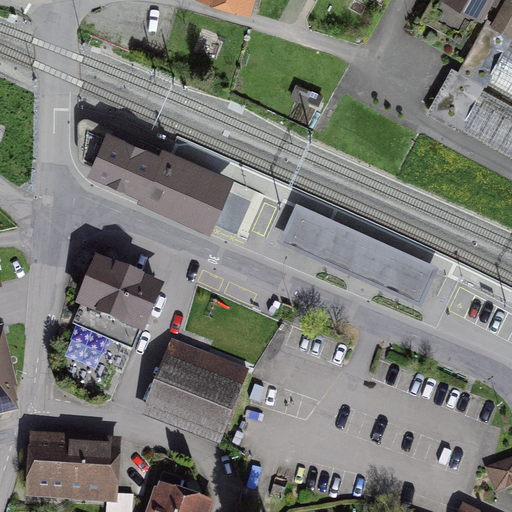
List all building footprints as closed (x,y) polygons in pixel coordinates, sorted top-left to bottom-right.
[(460,34),(472,12),(479,16),(487,0),(430,0),(424,11),(439,19),(435,26),(453,35),(452,37),(458,40),(462,34),(460,34)] [(435,115),(511,158),(511,0),(505,0),(493,23),(488,20),(435,115)] [(70,160),(95,169),(109,137),(156,157),(158,152),(73,116),(70,160)] [(142,189),(183,207),(196,177),(155,159),(156,157),(109,137),(95,169),(142,190),(142,189)] [(290,198),(272,238),(427,308),(445,268),(290,198)] [(157,290),(99,265),(76,323),(133,347),(157,290)] [(276,315),(281,303),(227,281),(223,292),(276,315)] [(0,388),(14,385),(0,327),(0,388)] [(241,398),(238,397),(248,372),(179,345),(155,406),(227,434),(241,398)] [(34,489),(108,494),(110,449),(36,444),(34,489)] [(511,479),(511,461),(490,470),(495,482),(500,484),(510,480),(511,479)] [(204,511),(206,508),(157,491),(150,511),(204,511)] [(132,511),(133,495),(108,494),(106,511),(132,511)]
